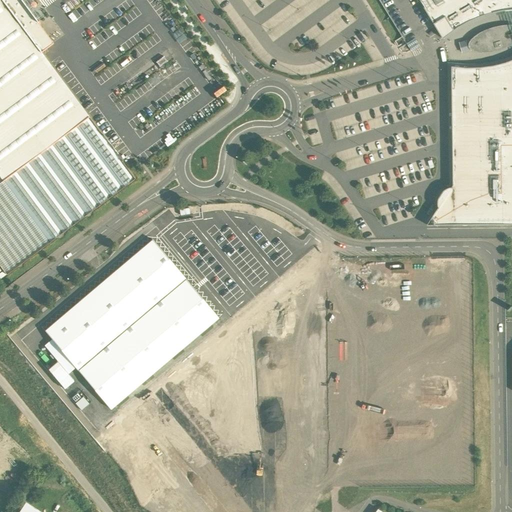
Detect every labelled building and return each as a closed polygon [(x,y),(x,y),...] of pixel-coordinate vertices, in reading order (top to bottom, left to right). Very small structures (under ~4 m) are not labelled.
[(0,0),(0,176),(2,180),(87,118),(41,52),(53,43),(34,18),(21,0),(0,0)] [(511,0),(419,0),(443,38),(458,27),(469,21),(475,18),(481,16),(493,12),(506,10),(511,9),(511,0)] [(468,46),(469,49),(472,51),(476,52),(480,52),(486,52),(492,51),(497,50),(504,48),(510,45),(511,43),(511,27),(511,24),(509,24),(506,24),(500,24),(491,26),(484,29),(477,31),(473,35),(470,37),(468,40),(468,42),(468,46)] [(469,51),(466,40),(459,42),(462,53),(469,51)] [(174,58),(168,51),(164,54),(169,61),(174,58)] [(511,60),(506,62),(493,66),(481,67),(468,68),(452,66),(454,185),(453,185),(452,187),(450,187),(448,188),(447,188),(445,189),(444,191),(439,198),(438,200),(438,203),(438,205),(439,207),(438,209),(427,225),(511,223),(511,60)] [(131,179),(87,118),(2,180),(0,181),(0,270),(1,273),(131,179)] [(125,143),(120,146),(124,153),(129,150),(125,143)] [(104,407),(216,319),(154,241),(42,329),(104,407)] [(17,511),(39,511),(24,502),(17,511)]
